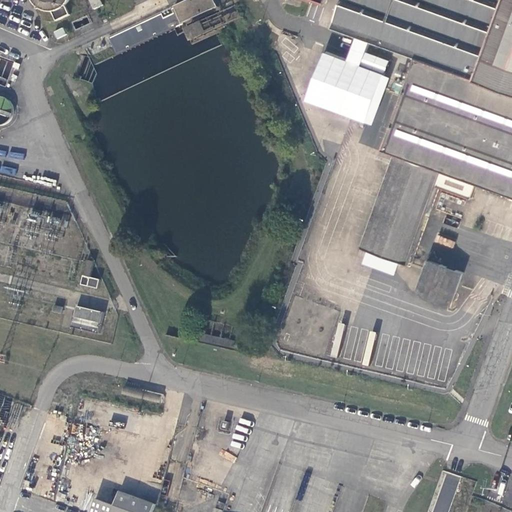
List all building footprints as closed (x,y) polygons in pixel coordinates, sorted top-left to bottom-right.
[(34,0),(40,5),(45,7),(52,8),(59,6),(64,4),(67,0),(34,0)] [(182,23),(217,7),(213,0),(189,0),(175,7),(182,23)] [(511,0),(315,0),(324,3),(325,0),(343,0),(338,14),(336,13),(332,25),(418,56),(384,142),(511,188),(511,0)] [(185,29),(191,39),(203,32),(197,22),(185,29)] [(57,39),(66,35),(62,27),(53,31),(57,39)] [(365,57),(345,50),(338,70),(358,77),(365,57)] [(0,126),(9,128),(12,98),(0,97),(0,126)] [(408,258),(442,164),(395,147),(360,241),(408,258)] [(365,253),(361,264),(393,275),(397,263),(365,253)] [(416,286),(451,299),(455,287),(433,279),(441,258),(428,254),(416,286)] [(463,266),(442,259),(435,278),(456,286),(463,266)] [(82,275),(80,284),(96,288),(98,279),(82,275)] [(101,328),(103,310),(74,307),(72,324),(101,328)] [(124,349),(138,352),(142,337),(128,333),(124,349)] [(176,505),(204,511),(212,511),(231,441),(217,438),(209,446),(197,494),(180,490),(176,505)] [(93,498),(88,511),(150,511),(154,503),(116,491),(112,504),(93,498)]
